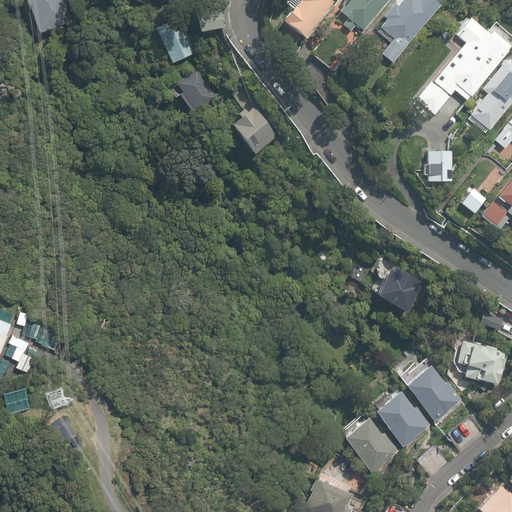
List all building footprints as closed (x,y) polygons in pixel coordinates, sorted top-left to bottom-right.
[(72,21),(64,0),(26,0),(38,33),(72,21)] [(332,1),(331,0),(295,0),(280,18),(304,34),(332,1)] [(385,0),(339,0),(334,6),(345,16),(341,21),(349,28),(354,22),(361,28),(385,0)] [(435,2),(432,0),(390,0),(380,13),(382,16),(376,23),(391,36),(378,51),(388,60),(435,2)] [(220,8),(196,11),(198,31),(223,28),(220,8)] [(507,45),(467,14),(450,33),(458,40),(414,96),(427,104),(454,109),(507,45)] [(169,22),(155,28),(171,63),(196,52),(185,27),(174,32),(169,22)] [(511,57),(502,57),(479,85),(483,90),(465,116),(482,132),(511,98),(511,57)] [(222,98),(199,66),(175,82),(183,93),(180,95),(194,113),(222,98)] [(278,135),(255,105),(231,123),(255,153),(278,135)] [(511,112),(491,138),(502,146),(510,137),(511,138),(511,112)] [(446,147),(423,147),(423,177),(446,177),(446,147)] [(511,173),(496,192),(510,204),(507,209),(511,212),(511,173)] [(483,196),(468,184),(458,198),(472,209),(483,196)] [(505,215),(491,204),(480,218),(497,232),(508,218),(505,215)] [(420,282),(388,263),(374,292),(402,311),(420,282)] [(501,317),(482,311),(477,321),(497,329),(501,317)] [(502,352),(460,340),(453,369),(461,376),(495,384),(502,352)] [(35,355),(15,347),(10,360),(18,363),(15,371),(26,376),(35,355)] [(459,400),(427,364),(403,384),(432,422),(459,400)] [(428,424),(396,390),(374,410),(400,447),(428,424)] [(395,452),(364,415),(339,436),(370,473),(395,452)] [(351,493),(316,478),(302,510),(306,511),(351,511),(353,510),(345,507),(351,493)] [(511,511),(511,497),(502,488),(480,509),(482,511),(511,511)]
